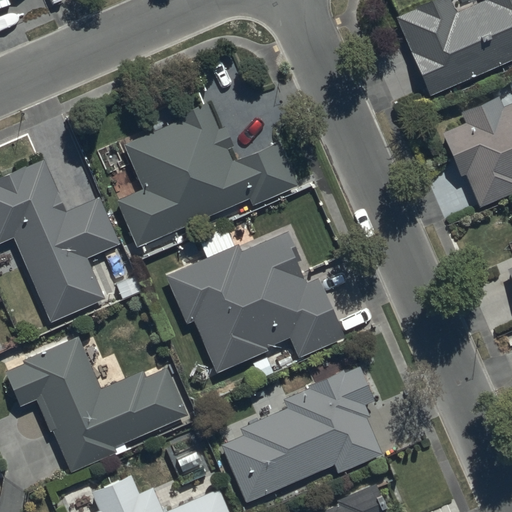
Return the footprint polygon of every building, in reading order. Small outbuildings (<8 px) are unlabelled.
[(414,0),(392,9),(426,88),(511,52),(511,0),(466,0),(451,7),(447,0),(414,0)] [(461,167),(475,198),(511,183),(511,95),(498,101),(494,91),(458,104),(463,117),(437,126),(454,170),(461,167)] [(114,195),(135,241),(246,192),(250,200),(293,181),(274,136),(228,155),(223,144),(229,141),(220,121),(217,122),(206,95),(185,104),(179,114),(121,139),(141,183),(114,195)] [(40,154),(0,170),(0,236),(11,232),(49,316),(102,294),(85,252),(117,238),(97,191),(62,206),(40,154)] [(233,240),(163,271),(185,317),(191,314),(214,366),(266,346),(263,341),(287,330),(296,350),(340,330),(315,273),(304,278),(287,239),(296,235),(290,224),(236,248),(233,240)] [(511,258),(502,262),(511,284),(511,258)] [(52,424),(69,465),(114,447),(112,442),(184,411),(164,361),(142,370),(140,365),(98,383),(76,332),(21,354),(22,358),(4,366),(16,398),(33,391),(46,426),(52,424)] [(219,439),(244,497),(332,458),(336,468),(380,449),(364,413),(368,411),(363,399),(372,395),(357,362),(341,369),(339,365),(306,380),(307,383),(281,394),(284,402),(237,423),(240,430),(219,439)] [(229,511),(217,483),(162,506),(151,481),(137,487),(129,468),(62,495),(69,511),(229,511)] [(333,496),(335,500),(307,511),(385,511),(388,511),(373,478),(333,496)]
